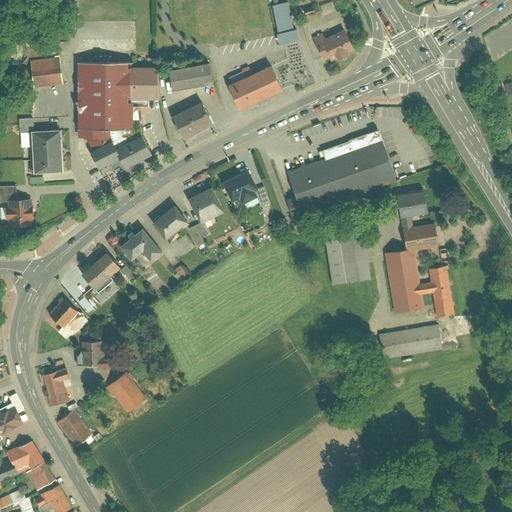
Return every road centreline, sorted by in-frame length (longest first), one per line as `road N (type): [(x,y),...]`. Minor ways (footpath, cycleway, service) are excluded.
road 1 (secondary): [(346,90),(219,145),(87,235),(39,280)]
road 2 (secondary): [(39,280),(23,320),(23,363),(33,398),(96,511)]
road 3 (track): [(380,380),(182,511)]
road 4 (primary): [(449,107),(511,215)]
